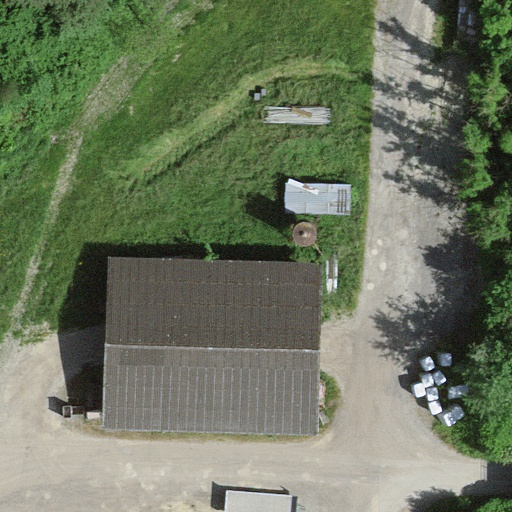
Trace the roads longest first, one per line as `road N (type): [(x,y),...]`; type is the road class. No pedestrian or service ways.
road 1 (track): [(410,0),(357,511)]
road 2 (track): [(511,480),(0,456)]
